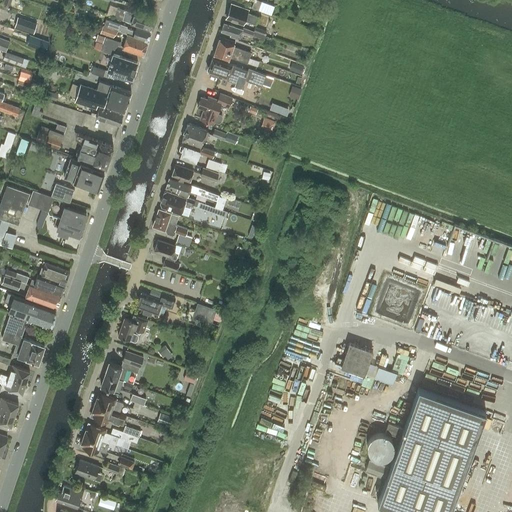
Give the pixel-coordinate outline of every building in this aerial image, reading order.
[(274,6),(259,0),(254,0),(252,7),(271,14),(274,6)] [(256,24),(258,16),(247,13),(248,10),(239,7),(239,9),(231,6),(228,14),(230,14),(229,19),(244,24),(245,20),(256,24)] [(134,13),(120,8),(117,7),(114,17),(151,29),(155,17),(135,10),(134,13)] [(37,23),(18,17),(15,27),(34,33),(37,23)] [(106,19),(104,25),(128,34),(133,36),(148,41),(150,34),(152,34),(153,32),(137,26),(135,31),(127,28),(127,26),(106,19)] [(265,35),(266,35),(254,31),(254,32),(243,28),(243,29),(224,23),(221,31),(231,34),(230,36),(239,39),(241,33),(270,42),(272,38),(265,35)] [(113,37),(118,31),(103,25),(100,33),(113,37)] [(43,46),(45,37),(28,34),(26,43),(43,46)] [(105,37),(98,34),(96,41),(103,43),(105,37)] [(128,34),(125,41),(123,48),(144,55),(148,41),(133,36),(128,34)] [(0,49),(6,52),(10,41),(0,37),(0,49)] [(122,42),(106,37),(104,44),(115,48),(119,45),(121,46),(122,42)] [(220,37),(217,46),(249,57),(251,52),(236,47),(235,48),(233,47),(235,42),(220,37)] [(113,54),(115,48),(104,44),(101,51),(113,55),(107,71),(132,79),(138,62),(113,54)] [(249,57),(217,46),(213,56),(228,61),(230,55),(232,56),(232,57),(247,63),(249,57)] [(21,66),(24,58),(6,52),(3,59),(21,66)] [(235,83),(239,74),(246,76),(245,80),(262,86),(266,74),(249,68),(248,70),(213,57),(208,71),(227,78),(226,80),(235,83)] [(301,73),(304,66),(293,62),(290,69),(301,73)] [(103,77),(105,70),(94,66),(91,73),(103,77)] [(125,112),(132,92),(100,81),(97,89),(81,84),(75,101),(97,108),(99,103),(125,112)] [(302,92),(294,89),(291,97),(299,100),(302,92)] [(218,113),(221,104),(229,106),(233,97),(221,92),(218,99),(209,96),(208,98),(201,96),(198,106),(204,108),(201,118),(214,123),(215,122),(219,123),(221,122),(223,117),(222,114),(218,113)] [(0,100),(0,109),(18,116),(21,108),(2,101),(0,100)] [(40,111),(42,103),(36,101),(31,114),(42,118),(44,112),(40,111)] [(92,112),(91,115),(120,125),(124,114),(101,105),(98,114),(92,112)] [(248,112),(256,115),(258,109),(250,106),(248,112)] [(206,139),(209,131),(207,131),(207,129),(189,123),(183,139),(201,146),(204,138),(206,139)] [(59,150),(67,127),(57,124),(55,130),(41,126),(36,140),(47,144),(46,146),(59,150)] [(227,133),(215,128),(212,135),(236,144),(239,136),(227,131),(227,133)] [(0,156),(7,159),(16,134),(8,131),(4,144),(1,143),(0,147),(0,156)] [(78,155),(78,157),(107,167),(110,158),(109,158),(113,146),(79,134),(77,138),(83,140),(81,148),(79,147),(76,154),(78,155)] [(213,156),(215,151),(203,147),(202,148),(184,142),(183,143),(180,144),(179,148),(181,150),(179,155),(196,161),(199,152),(213,156)] [(98,188),(104,169),(71,158),(64,177),(98,188)] [(222,163),(209,159),(206,167),(219,171),(222,163)] [(190,182),(194,170),(176,164),(172,176),(190,182)] [(219,173),(203,167),(200,175),(216,181),(219,173)] [(205,190),(205,189),(192,185),(170,177),(166,186),(179,191),(178,192),(188,196),(190,190),(217,200),(219,195),(205,190)] [(75,189),(56,182),(51,195),(70,202),(75,189)] [(19,224),(30,193),(7,184),(0,204),(0,243),(2,244),(2,243),(7,245),(9,239),(4,237),(10,221),(19,224)] [(28,204),(37,207),(42,193),(33,190),(28,204)] [(181,214),(185,203),(193,205),(195,200),(168,190),(165,192),(161,202),(162,206),(169,209),(170,207),(173,208),(172,209),(173,209),(172,211),(181,214)] [(52,203),(54,197),(42,193),(37,207),(42,209),(45,201),(52,203)] [(219,195),(217,200),(215,207),(222,209),(226,198),(219,195)] [(52,203),(45,201),(42,209),(49,212),(52,203)] [(199,202),(197,207),(216,214),(218,209),(199,202)] [(65,207),(60,219),(82,226),(87,214),(65,207)] [(176,225),(177,221),(179,215),(159,209),(153,226),(167,231),(168,233),(174,235),(175,231),(180,233),(177,242),(189,246),(192,237),(186,235),(187,229),(176,225)] [(82,226),(60,219),(57,218),(54,226),(58,227),(57,228),(59,229),(58,232),(67,235),(68,232),(79,235),(82,226)] [(176,253),(173,253),(176,246),(158,240),(154,251),(167,255),(165,259),(163,266),(177,271),(180,263),(174,262),(175,259),(176,260),(177,256),(176,253)] [(65,284),(70,270),(47,262),(42,275),(65,284)] [(17,273),(7,269),(4,275),(15,279),(17,273)] [(21,282),(4,275),(1,283),(18,290),(21,282)] [(62,294),(66,284),(39,275),(37,281),(33,279),(31,283),(62,294)] [(26,297),(57,308),(61,296),(30,285),(26,297)] [(171,308),(175,298),(163,293),(161,299),(142,292),(137,306),(143,308),(142,311),(151,314),(152,311),(158,314),(161,305),(171,308)] [(56,310),(14,295),(8,293),(5,301),(11,303),(8,312),(51,327),(56,310)] [(217,309),(198,302),(193,317),(206,321),(212,323),(217,309)] [(150,327),(152,322),(147,321),(148,320),(134,315),(132,321),(125,318),(118,336),(135,342),(138,340),(139,337),(138,334),(133,332),(135,325),(145,329),(146,326),(150,327)] [(8,319),(4,330),(22,337),(26,325),(8,319)] [(22,337),(4,330),(2,339),(22,345),(18,355),(39,362),(45,344),(22,337)] [(364,375),(373,351),(349,342),(341,366),(364,375)] [(411,347),(409,353),(399,351),(394,368),(405,371),(408,362),(415,364),(420,350),(411,347)] [(118,378),(123,380),(125,373),(127,368),(137,372),(139,366),(140,366),(143,356),(126,350),(123,360),(121,366),(109,362),(105,375),(118,379),(118,378)] [(11,359),(0,354),(0,360),(9,364),(11,359)] [(13,365),(9,376),(26,382),(30,371),(13,365)] [(393,385),(398,371),(379,365),(374,379),(393,385)] [(184,377),(196,382),(200,372),(188,367),(184,377)] [(26,382),(9,376),(1,373),(0,375),(0,382),(6,385),(5,387),(22,393),(26,382)] [(118,379),(105,375),(101,386),(113,390),(114,390),(119,391),(123,380),(118,378),(118,379)] [(406,511),(449,511),(485,412),(419,388),(378,502),(406,511)] [(119,414),(120,413),(123,404),(123,403),(116,400),(116,399),(103,394),(101,393),(101,394),(99,394),(100,394),(99,393),(96,401),(96,400),(95,402),(97,403),(96,405),(119,414)] [(146,398),(133,394),(131,400),(144,405),(146,398)] [(1,398),(0,401),(0,409),(15,415),(19,404),(1,398)] [(119,414),(96,405),(94,404),(94,405),(94,406),(92,414),(93,414),(94,414),(93,418),(95,418),(108,423),(109,419),(116,422),(118,419),(125,421),(127,417),(119,414)] [(0,422),(11,426),(15,415),(0,409),(0,422)] [(171,428),(174,418),(161,413),(157,423),(171,428)] [(399,437),(402,428),(389,423),(386,432),(399,437)] [(85,434),(109,443),(110,442),(116,444),(117,441),(116,441),(117,438),(112,436),(112,435),(105,432),(106,429),(92,424),(91,424),(90,426),(89,426),(88,425),(85,433),(85,432),(85,434)] [(141,431),(126,426),(124,432),(139,437),(141,431)] [(139,437),(124,432),(122,437),(137,443),(139,437)] [(109,443),(85,434),(84,435),(86,435),(85,437),(84,437),(83,438),(81,445),(82,446),(82,445),(83,446),(83,448),(84,448),(98,453),(99,450),(106,453),(109,443)] [(135,461),(121,456),(118,464),(132,469),(135,461)] [(100,480),(103,474),(97,472),(99,466),(80,459),(77,466),(75,469),(77,469),(76,472),(94,479),(95,478),(100,480)] [(385,478),(389,466),(369,459),(365,471),(385,478)] [(120,466),(107,462),(105,469),(118,473),(120,466)] [(318,470),(315,478),(325,482),(328,474),(318,470)] [(77,507),(83,490),(74,487),(73,489),(64,485),(62,491),(59,490),(56,499),(77,507)]
